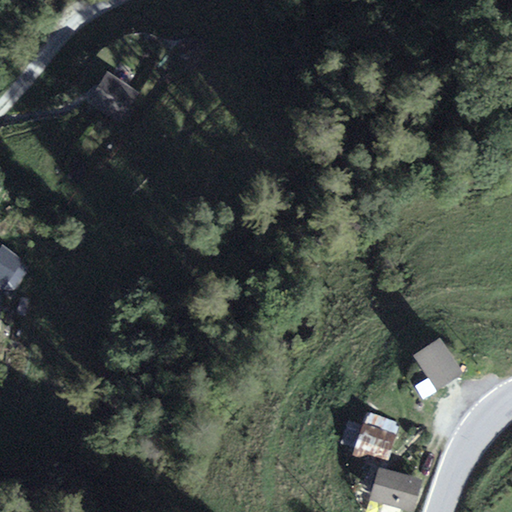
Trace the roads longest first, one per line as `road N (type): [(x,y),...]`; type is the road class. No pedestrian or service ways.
road 1 (track): [(0,102),(69,16),(109,0)]
road 2 (tertiary): [(438,511),(468,447),(511,402)]
